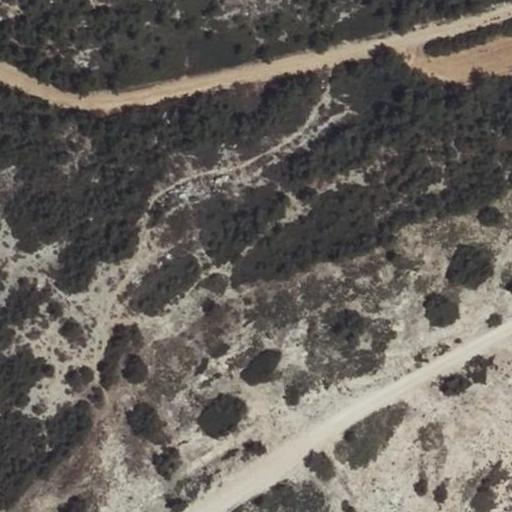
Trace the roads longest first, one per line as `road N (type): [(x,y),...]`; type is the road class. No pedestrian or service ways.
road 1 (track): [(0,73),(90,108),(195,67),(326,58),(492,0)]
road 2 (track): [(357,382),(228,469),(190,511)]
road 3 (track): [(357,382),(477,511)]
road 4 (track): [(511,314),(357,382)]
